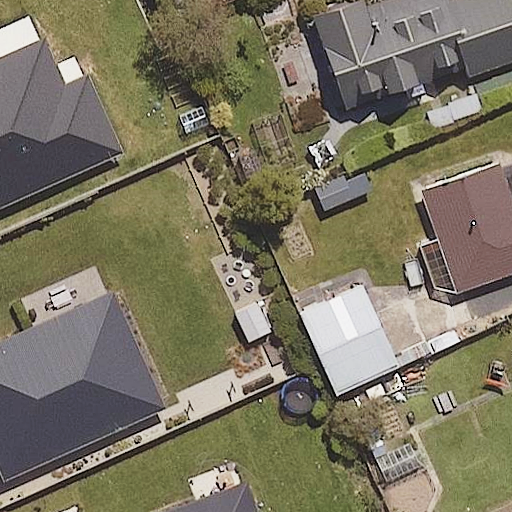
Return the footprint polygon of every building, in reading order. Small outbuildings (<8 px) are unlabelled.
[(336,0),(309,10),(344,109),(463,67),(466,76),(511,59),(511,13),(507,0),(449,0),(443,2),(442,0),(367,0),(363,2),(362,0),(336,0)] [(0,208),(126,152),(90,73),(65,84),(44,40),(0,59),(0,208)] [(428,108),(437,128),(481,107),(472,88),(428,108)] [(511,169),(506,171),(501,159),(419,188),(436,234),(417,240),(437,295),(511,268),(511,169)] [(343,174),(313,186),(322,209),(371,189),(362,169),(344,176),(343,174)] [(320,300),(315,289),(294,298),(334,389),(396,362),(361,282),(320,300)] [(170,413),(118,289),(0,337),(0,474),(3,482),(170,413)] [(374,456),(387,482),(421,465),(408,439),(374,456)] [(259,511),(248,480),(160,511),(259,511)]
